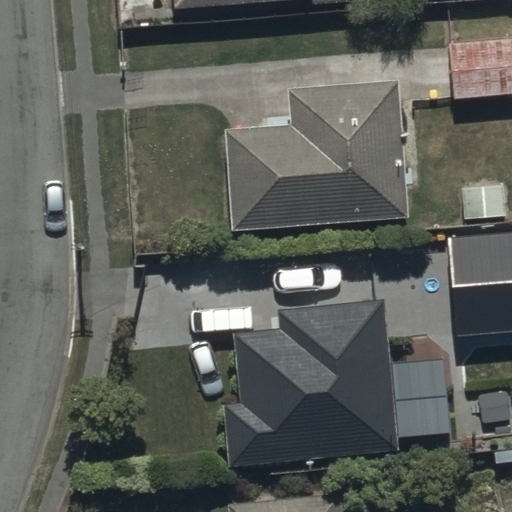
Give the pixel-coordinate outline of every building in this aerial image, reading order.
[(511,38),(450,42),(453,94),(511,90),(511,38)] [(291,124),(228,127),(232,223),(406,215),(400,81),(289,86),(291,124)] [(511,233),(449,239),(458,336),(511,331),(511,233)] [(241,400),(226,400),(230,461),(401,456),(401,439),(457,437),(455,391),(393,393),(390,303),(281,309),(282,331),(239,332),(241,400)] [(229,502),(229,511),(338,511),(337,494),(229,502)]
